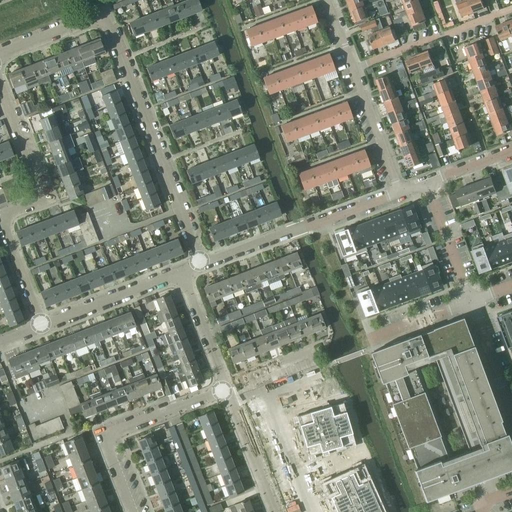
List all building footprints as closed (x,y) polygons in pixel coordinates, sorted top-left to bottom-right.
[(127,0),(114,5),(116,9),(130,4),(130,5),(134,3),(132,0),(127,0)] [(189,0),(186,1),(191,14),(202,10),(198,0),(189,0)] [(363,0),(348,0),(347,1),(351,12),(365,6),(382,0),(367,0),(364,1),(363,0)] [(382,0),(365,6),(351,12),(355,23),(370,18),(367,11),(379,6),(380,8),(385,6),(383,0),(382,0)] [(418,0),(416,0),(405,5),(409,15),(422,10),(418,0)] [(455,0),(457,3),(462,17),(473,13),(468,0),(455,0)] [(468,0),(473,13),(485,9),(481,0),(468,0)] [(175,6),(180,19),(191,14),(186,1),(175,6)] [(163,10),(168,23),(180,19),(175,6),(168,8),(166,5),(162,7),(163,10)] [(252,8),(256,18),(264,15),(262,8),(261,5),(252,8)] [(264,15),(271,12),(269,6),(262,8),(264,15)] [(301,11),(306,26),(317,22),(312,7),(301,11)] [(157,27),(168,23),(163,10),(152,14),(157,27)] [(403,17),(396,20),(397,23),(404,21),(405,23),(411,21),(413,27),(426,22),(422,10),(409,15),(403,17)] [(295,30),(306,26),(301,11),(289,15),(295,30)] [(146,32),(157,27),(152,14),(141,19),(146,32)] [(284,34),(295,30),(289,15),(278,19),(284,34)] [(135,36),(146,32),(141,19),(130,23),(135,36)] [(272,39),(284,34),(278,19),(267,23),(272,39)] [(380,19),(376,20),(385,45),(396,41),(391,27),(384,30),(380,19)] [(376,20),(361,26),(363,31),(372,28),(374,34),(369,36),(370,40),(367,41),(369,46),(372,45),(374,49),(385,45),(376,20)] [(263,42),(272,39),(267,23),(258,26),(263,42)] [(511,36),(507,23),(496,27),(501,41),(506,39),(511,51),(511,50),(511,36)] [(251,46),(263,42),(258,26),(246,31),(251,46)] [(498,48),(493,37),(485,41),(487,46),(481,48),(479,43),(465,48),(469,59),(498,48)] [(100,39),(88,43),(94,57),(105,53),(100,39)] [(208,44),(203,46),(208,60),(208,59),(210,64),(214,63),(212,58),(219,55),(222,54),(223,54),(219,45),(216,46),(214,42),(208,44)] [(88,43),(77,48),(82,62),(84,67),(96,63),(94,57),(88,43)] [(203,46),(192,50),(197,64),(208,60),(203,46)] [(77,48),(65,52),(71,66),(73,72),(84,67),(82,62),(77,48)] [(469,59),(474,70),(487,65),(485,58),(499,53),(498,48),(469,59)] [(192,50),(181,55),(186,68),(197,64),(192,50)] [(429,51),(418,56),(423,69),(425,75),(427,82),(444,75),(453,72),(451,66),(440,70),(440,68),(436,70),(429,51)] [(65,52),(54,56),(60,70),(71,66),(65,52)] [(317,59),(323,75),(335,70),(329,54),(317,59)] [(181,55),(169,59),(175,72),(186,68),(181,55)] [(54,56),(42,61),(48,75),(60,70),(54,56)] [(418,56),(406,60),(412,74),(423,69),(418,56)] [(169,59),(158,63),(164,77),(175,72),(169,59)] [(313,78),(323,75),(317,59),(307,62),(313,78)] [(42,61),(32,65),(39,85),(50,81),(48,75),(42,61)] [(302,82),(313,78),(307,62),(296,66),(302,82)] [(158,63),(147,68),(152,81),(164,77),(158,63)] [(32,65),(20,70),(25,84),(27,90),(39,85),(32,65)] [(487,65),(474,70),(478,81),(491,76),(505,70),(504,66),(490,71),(487,65)] [(291,87),(302,82),(296,66),(285,70),(291,87)] [(102,79),(114,75),(112,69),(100,73),(102,79)] [(9,77),(7,78),(12,89),(25,84),(20,70),(18,71),(17,70),(13,71),(13,72),(8,74),(9,77)] [(280,91),(291,87),(285,70),(274,75),(280,91)] [(390,75),(377,80),(381,91),(395,86),(409,81),(405,70),(390,75)] [(491,76),(478,81),(482,92),(495,87),(493,80),(507,75),(505,70),(491,76)] [(114,75),(102,79),(104,85),(116,81),(114,75)] [(269,95),(280,91),(274,75),(263,78),(269,95)] [(431,93),(424,96),(425,100),(433,97),(438,95),(452,90),(448,79),(434,84),(436,90),(431,93)] [(86,81),(78,84),(82,94),(90,91),(86,81)] [(395,86),(381,91),(385,102),(399,97),(396,90),(411,85),(409,81),(395,86)] [(486,103),(499,98),(495,87),(482,92),(486,103)] [(452,90),(438,95),(442,106),(456,101),(452,90)] [(106,108),(120,102),(116,91),(102,96),(106,108)] [(161,91),(154,94),(158,103),(167,100),(171,98),(169,93),(165,95),(164,94),(162,95),(161,91)] [(399,97),(385,102),(389,113),(403,108),(399,97)] [(490,114),(503,109),(499,98),(486,103),(490,114)] [(31,100),(20,104),(22,110),(34,106),(31,100)] [(163,110),(174,106),(172,100),(161,105),(163,110)] [(226,104),(231,117),(242,113),(237,100),(226,104)] [(296,100),(289,102),(291,108),(298,105),(296,100)] [(444,113),(427,120),(428,124),(440,119),(446,117),(460,112),(456,101),(442,106),(444,113)] [(106,108),(111,119),(125,114),(120,102),(106,108)] [(336,106),(342,122),(353,118),(347,102),(336,106)] [(403,108),(389,113),(393,124),(407,119),(405,114),(410,110),(419,107),(417,103),(409,106),(403,108)] [(53,115),(40,120),(44,132),(58,127),(63,124),(60,115),(67,112),(64,104),(51,109),(53,115)] [(220,122),(231,117),(226,104),(215,109),(220,122)] [(34,106),(22,110),(24,116),(26,116),(36,112),(36,111),(39,110),(37,105),(34,106)] [(330,126),(342,122),(336,106),(324,111),(330,126)] [(490,114),(494,125),(511,117),(511,113),(510,114),(508,107),(503,109),(490,114)] [(204,113),(209,126),(220,122),(215,109),(204,113)] [(319,130),(330,126),(324,111),(314,115),(319,130)] [(440,119),(428,124),(430,127),(431,133),(436,131),(434,126),(442,123),(442,125),(448,123),(450,128),(464,123),(460,112),(446,117),(440,119)] [(93,113),(88,115),(92,126),(97,124),(93,113)] [(179,117),(181,122),(186,135),(197,130),(192,117),(190,113),(179,117)] [(197,130),(209,126),(204,113),(192,117),(197,130)] [(277,113),(271,116),(274,124),(280,122),(280,121),(279,118),(277,113)] [(111,119),(115,131),(129,125),(125,114),(111,119)] [(308,135),(319,130),(314,115),(302,119),(308,135)] [(511,117),(494,125),(498,136),(511,131),(509,125),(511,124),(511,117)] [(297,138),(308,135),(302,119),(291,123),(297,138)] [(407,119),(393,124),(397,135),(411,130),(416,128),(425,124),(424,121),(410,126),(407,119)] [(87,122),(82,124),(84,130),(90,127),(87,122)] [(174,139),(186,135),(181,122),(169,126),(174,139)] [(287,142),(297,138),(291,123),(281,127),(283,134),(287,142)] [(464,123),(450,128),(451,132),(454,139),(468,134),(467,132),(464,123)] [(58,127),(44,132),(48,143),(62,138),(68,136),(63,124),(58,127)] [(411,130),(397,135),(401,146),(415,141),(412,134),(418,132),(427,129),(425,124),(416,128),(411,130)] [(120,142),(134,137),(129,125),(115,131),(120,142)] [(91,133),(79,138),(81,143),(85,142),(93,138),(91,133)] [(438,133),(432,135),(436,145),(442,143),(438,133)] [(442,143),(436,145),(440,157),(448,154),(449,156),(459,152),(458,151),(472,145),(468,134),(454,139),(449,141),(442,143)] [(102,136),(97,138),(100,145),(101,149),(105,148),(109,146),(107,140),(104,142),(102,136)] [(124,154),(138,148),(134,137),(120,142),(124,154)] [(62,138),(48,143),(52,154),(66,149),(62,138)] [(93,138),(85,142),(90,154),(93,152),(98,150),(93,138)] [(415,141),(401,146),(405,157),(424,150),(434,146),(432,142),(423,146),(417,148),(415,141)] [(0,144),(0,155),(2,160),(14,156),(8,142),(0,144)] [(243,149),(248,162),(260,158),(255,145),(243,149)] [(424,150),(405,157),(409,168),(413,167),(414,170),(424,166),(423,163),(421,157),(426,155),(426,154),(435,150),(434,146),(424,150)] [(105,148),(101,149),(103,153),(105,160),(110,158),(108,151),(107,151),(105,148)] [(128,165),(142,160),(138,148),(124,154),(128,165)] [(66,149),(52,154),(57,166),(71,161),(76,159),(74,154),(69,156),(66,149)] [(237,166),(248,162),(243,149),(232,154),(237,166)] [(98,150),(93,152),(97,164),(103,162),(98,150)] [(364,150),(353,154),(359,170),(360,175),(372,170),(370,166),(364,150)] [(226,171),(237,166),(232,154),(221,158),(226,171)] [(288,160),(289,164),(304,158),(303,154),(293,158),(288,160)] [(353,154),(342,158),(348,174),(359,170),(353,154)] [(215,175),(226,171),(221,158),(210,162),(215,175)] [(342,158),(331,162),(337,178),(348,174),(342,158)] [(133,177),(147,171),(142,160),(128,165),(133,177)] [(71,161),(57,166),(61,178),(75,172),(78,171),(77,166),(73,168),(71,161)] [(204,179),(215,175),(210,162),(199,166),(204,179)] [(331,162),(320,166),(326,182),(329,189),(339,185),(337,178),(331,162)] [(192,184),(204,179),(199,166),(187,171),(192,184)] [(320,166),(308,171),(314,187),(326,182),(320,166)] [(137,188),(151,182),(147,171),(133,177),(137,188)] [(308,171),(299,174),(304,190),(314,187),(308,171)] [(75,172),(61,178),(65,189),(79,184),(75,172)] [(485,180),(473,184),(480,202),(484,212),(490,210),(486,199),(485,197),(497,193),(500,202),(508,199),(504,187),(501,180),(493,183),(491,178),(490,176),(484,178),(485,180)] [(363,182),(366,189),(377,185),(375,179),(369,181),(369,179),(363,182)] [(142,199),(156,194),(151,182),(137,188),(142,199)] [(79,184),(65,189),(70,201),(84,196),(84,195),(79,184)] [(457,194),(449,196),(454,209),(469,203),(470,205),(474,204),(478,215),(484,212),(480,202),(473,184),(456,191),(457,194)] [(112,185),(107,186),(111,198),(116,196),(112,185)] [(107,186),(101,189),(105,200),(111,198),(107,186)] [(101,189),(95,191),(100,202),(105,200),(101,189)] [(95,191),(90,193),(94,205),(100,202),(95,191)] [(84,196),(88,207),(94,205),(90,193),(84,195),(84,196)] [(156,194),(142,199),(146,211),(160,206),(156,194)] [(202,207),(198,208),(200,213),(209,210),(214,208),(212,203),(207,205),(205,206),(202,207)] [(266,207),(271,220),(282,216),(277,203),(266,207)] [(260,224),(271,220),(266,207),(255,211),(260,224)] [(408,232),(409,235),(421,231),(412,207),(400,211),(408,232)] [(74,211),(62,215),(67,229),(69,233),(80,229),(79,225),(78,223),(76,217),(74,211)] [(248,229),(260,224),(255,211),(243,216),(248,229)] [(400,211),(390,215),(399,239),(409,236),(400,211)] [(87,212),(76,217),(78,223),(90,218),(87,212)] [(62,215),(51,219),(56,234),(67,229),(62,215)] [(387,240),(386,240),(388,244),(399,239),(398,236),(390,215),(379,219),(387,240)] [(237,233),(248,229),(243,216),(232,220),(237,233)] [(90,218),(78,223),(79,225),(80,229),(92,224),(90,218)] [(51,219),(39,224),(45,238),(56,234),(51,219)] [(376,244),(386,240),(387,240),(379,219),(368,223),(376,244)] [(226,237),(237,233),(232,220),(221,224),(226,237)] [(474,220),(462,224),(464,230),(476,225),(474,220)] [(365,248),(366,248),(376,244),(368,223),(358,227),(365,248)] [(39,224),(28,228),(33,242),(45,238),(39,224)] [(92,224),(80,229),(83,235),(94,230),(92,224)] [(214,242),(226,237),(221,224),(209,229),(214,242)] [(347,231),(356,255),(367,251),(366,248),(365,248),(358,227),(347,231)] [(28,228),(16,233),(21,247),(33,242),(28,228)] [(94,230),(83,235),(83,236),(85,241),(96,236),(94,230)] [(345,259),(356,255),(347,231),(336,235),(345,259)] [(422,234),(426,246),(432,244),(427,232),(422,234)] [(96,236),(85,241),(87,246),(98,242),(96,236)] [(511,258),(505,239),(495,243),(503,264),(511,260),(511,258)] [(166,244),(171,258),(183,254),(178,240),(166,244)] [(484,243),(472,248),(481,272),(493,268),(485,247),(484,243)] [(495,243),(485,247),(493,268),(503,264),(495,243)] [(160,262),(171,258),(166,244),(155,249),(160,262)] [(64,255),(76,251),(74,245),(62,250),(64,255)] [(431,261),(437,258),(433,247),(427,249),(431,261)] [(148,267),(160,262),(155,249),(143,253),(148,267)] [(386,252),(380,254),(381,258),(382,261),(383,262),(389,260),(388,259),(387,256),(386,252)] [(137,271),(148,267),(143,253),(132,258),(137,271)] [(285,257),(290,271),(302,267),(297,253),(285,257)] [(273,262),(280,280),(285,278),(283,274),(290,271),(285,257),(273,262)] [(126,276),(137,271),(132,258),(120,262),(126,276)] [(114,280),(126,276),(120,262),(109,267),(114,280)] [(267,280),(269,285),(280,280),(273,262),(262,266),(267,280)] [(420,267),(422,270),(430,291),(441,287),(432,263),(420,267)] [(341,266),(345,277),(351,275),(347,264),(341,266)] [(262,266),(251,270),(258,289),(262,287),(260,283),(267,280),(262,266)] [(103,285),(114,280),(109,267),(98,271),(103,285)] [(245,289),(244,289),(246,293),(258,289),(251,270),(239,275),(245,289)] [(412,274),(420,295),(430,291),(422,270),(412,274)] [(91,289),(103,285),(98,271),(86,275),(91,289)] [(390,282),(398,303),(409,299),(401,278),(402,278),(400,274),(389,279),(390,282)] [(401,278),(409,299),(420,295),(412,274),(402,278),(401,278)] [(80,294),(91,289),(86,275),(75,280),(80,294)] [(233,293),(244,289),(245,289),(239,275),(228,279),(233,293)] [(355,287),(351,275),(345,277),(350,289),(355,287)] [(0,291),(11,288),(6,276),(0,278),(0,291)] [(302,286),(297,288),(299,293),(302,292),(302,294),(311,290),(311,289),(316,287),(312,278),(307,280),(300,283),(302,286)] [(222,298),(233,293),(228,279),(216,284),(222,298)] [(69,298),(80,294),(75,280),(63,284),(69,298)] [(380,286),(387,307),(398,303),(390,282),(380,286)] [(57,303),(69,298),(63,284),(52,289),(57,303)] [(205,288),(208,296),(210,302),(222,298),(216,284),(205,288)] [(377,311),(369,290),(368,286),(357,291),(366,315),(377,311)] [(369,290),(377,311),(387,307),(380,286),(369,290)] [(0,301),(1,304),(15,299),(11,288),(0,291),(0,301)] [(297,288),(285,293),(287,298),(299,293),(297,288)] [(46,307),(57,303),(52,289),(40,293),(46,307)] [(303,295),(300,296),(302,301),(314,297),(311,290),(302,294),(303,295)] [(285,293),(274,297),(276,302),(287,298),(285,293)] [(161,312),(174,306),(169,295),(156,300),(160,311),(161,312)] [(300,296),(288,301),(290,306),(302,301),(300,296)] [(274,297),(263,301),(265,306),(276,302),(274,297)] [(6,316),(19,311),(15,299),(1,304),(6,316)] [(263,301),(251,306),(253,311),(265,306),(263,301)] [(288,301),(277,305),(279,310),(290,306),(288,301)] [(277,305),(266,309),(267,314),(279,310),(277,305)] [(160,324),(165,322),(178,317),(174,306),(161,312),(160,311),(156,312),(160,324)] [(251,306),(240,310),(242,315),(253,311),(251,306)] [(139,320),(144,318),(141,308),(135,310),(139,320)] [(266,309),(254,314),(256,319),(267,314),(266,309)] [(240,310),(228,315),(230,320),(242,315),(240,310)] [(19,311),(6,316),(10,328),(24,322),(19,311)] [(511,311),(498,317),(510,348),(511,347),(511,311)] [(130,313),(118,318),(123,332),(124,335),(129,333),(128,330),(135,327),(130,313)] [(254,314),(243,318),(244,323),(256,319),(254,314)] [(320,314),(308,319),(314,333),(326,328),(320,314)] [(228,315),(217,319),(219,324),(230,320),(228,315)] [(305,316),(296,320),(303,337),(314,333),(308,319),(306,319),(305,316)] [(169,333),(182,328),(178,317),(165,322),(169,333)] [(294,317),(283,321),(286,327),(291,342),(303,337),(296,320),(295,320),(294,317)] [(111,336),(123,332),(118,318),(106,322),(111,336)] [(243,318),(231,323),(233,328),(244,323),(243,318)] [(479,360),(463,318),(373,351),(370,353),(382,384),(385,383),(427,499),(452,490),(453,490),(489,477),(511,468),(511,451),(479,360)] [(283,321),(272,326),(280,346),(291,342),(286,327),(283,321)] [(99,341),(111,336),(106,322),(93,327),(99,341)] [(231,323),(220,327),(221,332),(233,328),(231,323)] [(267,328),(261,331),(263,336),(268,350),(280,346),(272,326),(267,328)] [(93,327),(81,332),(87,346),(94,343),(95,346),(100,344),(99,341),(93,327)] [(165,334),(169,346),(187,339),(182,328),(169,333),(165,334)] [(75,350),(87,346),(81,332),(69,336),(75,350)] [(130,344),(128,345),(130,350),(132,355),(147,349),(140,333),(138,333),(140,338),(138,339),(141,346),(134,349),(133,345),(131,346),(130,344)] [(145,336),(147,342),(153,340),(153,339),(157,337),(155,333),(145,336)] [(57,341),(62,355),(75,350),(69,336),(57,341)] [(263,336),(251,341),(257,355),(268,350),(263,336)] [(172,356),(172,357),(191,350),(187,339),(169,346),(173,356),(172,356)] [(45,346),(50,360),(62,355),(57,341),(45,346)] [(251,341),(240,345),(245,359),(257,355),(251,341)] [(240,345),(228,349),(234,364),(245,359),(240,345)] [(38,364),(50,360),(45,346),(33,350),(38,364)] [(21,355),(28,373),(40,369),(38,364),(33,350),(21,355)] [(191,350),(172,357),(174,362),(179,360),(182,365),(182,366),(195,361),(191,350)] [(139,362),(150,358),(148,352),(136,356),(139,362)] [(8,360),(13,374),(15,380),(28,375),(28,374),(28,373),(21,355),(8,360)] [(177,374),(178,376),(179,380),(199,372),(195,361),(182,366),(182,365),(177,367),(179,374),(177,374)] [(115,365),(104,369),(106,375),(111,373),(113,376),(118,374),(115,365)] [(203,383),(199,372),(179,380),(181,383),(185,382),(188,389),(203,383)] [(144,374),(132,378),(140,397),(150,393),(145,379),(146,379),(144,374)] [(56,375),(44,380),(47,388),(58,383),(59,383),(58,378),(57,375),(56,375)] [(146,379),(145,379),(150,393),(161,388),(156,375),(146,379)] [(130,385),(123,388),(129,401),(140,397),(132,378),(128,380),(130,385)] [(40,381),(32,384),(34,388),(35,392),(43,389),(47,388),(44,380),(40,381)] [(71,382),(59,387),(62,393),(74,388),(71,382)] [(170,383),(164,386),(168,395),(173,393),(170,383)] [(74,388),(62,393),(64,398),(76,394),(74,388)] [(123,388),(112,392),(118,405),(129,401),(123,388)] [(8,400),(14,398),(12,392),(6,394),(8,400)] [(100,392),(89,396),(91,401),(96,414),(107,410),(102,396),(100,392)] [(112,392),(102,396),(107,410),(118,405),(112,392)] [(76,394),(64,398),(66,404),(78,400),(76,394)] [(14,398),(8,400),(10,406),(17,404),(14,398)] [(78,400),(66,404),(69,410),(80,405),(78,400)] [(80,405),(82,412),(85,418),(96,414),(91,401),(80,405)] [(297,416),(308,456),(356,442),(343,403),(297,416)] [(80,405),(69,410),(71,416),(82,412),(80,405)] [(203,429),(217,424),(213,412),(198,418),(203,429)] [(54,420),(58,432),(64,430),(60,418),(54,420)] [(52,434),(58,432),(54,420),(48,422),(52,434)] [(23,421),(17,423),(20,429),(25,427),(23,421)] [(42,425),(47,437),(52,434),(48,422),(42,425)] [(181,437),(187,435),(182,423),(177,425),(181,437)] [(39,434),(36,427),(35,424),(29,426),(33,436),(39,434)] [(207,440),(222,435),(217,424),(203,429),(207,440)] [(40,439),(47,437),(42,425),(36,427),(39,434),(40,439)] [(172,437),(164,440),(166,443),(173,440),(179,438),(174,426),(173,427),(169,429),(172,437)] [(4,428),(0,429),(0,442),(9,439),(4,428)] [(212,452),(226,447),(222,435),(207,440),(212,452)] [(143,453),(156,448),(152,436),(138,441),(143,453)] [(68,456),(86,449),(81,437),(64,444),(68,456)] [(26,446),(32,444),(30,438),(24,440),(26,446)] [(179,438),(173,440),(176,448),(181,446),(179,438)] [(188,438),(183,440),(186,449),(191,447),(188,438)] [(9,439),(0,442),(0,456),(13,451),(9,439)] [(216,464),(231,458),(226,447),(212,452),(216,464)] [(147,464),(161,459),(156,448),(143,453),(147,464)] [(73,467),(90,461),(86,449),(68,456),(73,467)] [(183,449),(178,451),(181,459),(186,457),(183,449)] [(192,450),(187,452),(190,460),(196,458),(192,450)] [(39,452),(33,454),(34,455),(38,467),(44,465),(39,452)] [(47,463),(53,461),(50,455),(44,457),(47,463)] [(220,475),(235,469),(231,458),(216,464),(220,475)] [(17,461),(0,468),(5,480),(22,473),(28,470),(23,459),(17,461)] [(152,476),(165,470),(161,459),(147,464),(152,476)] [(53,461),(47,463),(49,469),(55,467),(53,461)] [(77,479),(94,472),(90,461),(73,467),(77,479)] [(187,461),(182,463),(185,471),(190,469),(187,461)] [(197,461),(192,463),(194,471),(200,469),(197,461)] [(225,486),(239,481),(235,469),(220,475),(225,486)] [(156,487),(170,482),(165,470),(152,476),(156,487)] [(380,511),(362,470),(326,486),(337,511),(380,511)] [(82,490),(99,484),(94,472),(77,479),(82,490)] [(201,472),(196,474),(199,483),(204,481),(201,472)] [(22,473),(5,480),(9,491),(26,484),(22,473)] [(192,473),(187,475),(190,483),(195,481),(192,473)] [(239,481),(225,486),(229,498),(244,492),(239,481)] [(47,490),(53,487),(51,482),(44,484),(47,490)] [(160,499),(174,493),(170,482),(156,487),(160,499)] [(26,484),(9,491),(14,503),(31,496),(26,484)] [(62,484),(55,486),(58,492),(64,490),(62,484)] [(86,502),(103,495),(99,484),(82,490),(86,502)] [(53,487),(47,490),(49,496),(55,493),(53,487)] [(165,510),(178,505),(174,493),(160,499),(165,510)] [(31,496),(14,503),(17,511),(23,511),(35,508),(40,506),(36,494),(31,496)] [(90,511),(93,511),(108,507),(103,495),(86,502),(90,511)] [(200,495),(195,497),(198,505),(203,503),(200,495)] [(210,495),(205,497),(208,505),(208,506),(213,504),(210,495)] [(231,511),(253,511),(249,500),(235,505),(229,507),(231,511)] [(65,509),(71,507),(68,501),(62,504),(65,509)]
